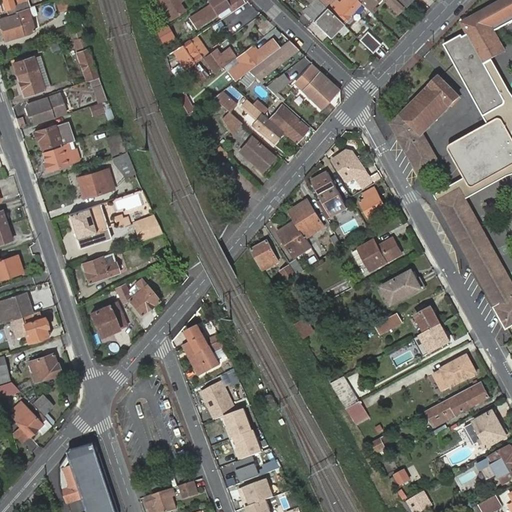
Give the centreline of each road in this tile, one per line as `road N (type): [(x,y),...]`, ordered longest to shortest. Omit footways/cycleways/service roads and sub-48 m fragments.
road 1 (residential): [(511,383),(363,117),(360,96)]
road 2 (tertiary): [(154,338),(360,96)]
road 3 (tertiary): [(0,108),(98,403)]
road 4 (residential): [(225,511),(165,349),(154,338)]
road 5 (tertiary): [(4,511),(98,403)]
road 6 (residential): [(266,0),(360,96)]
road 7 (tertiary): [(360,96),(453,0)]
